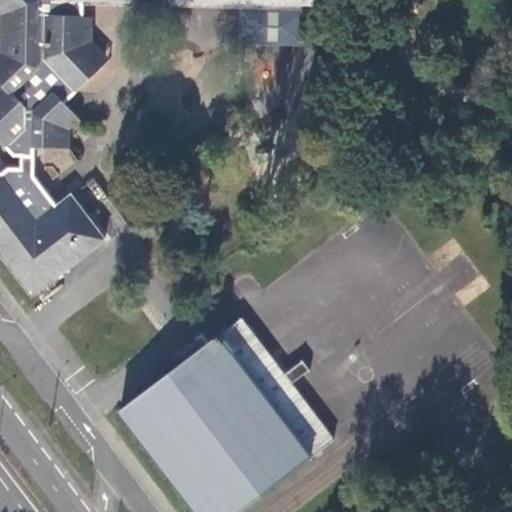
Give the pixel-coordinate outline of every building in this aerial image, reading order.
[(0,0),(0,12),(2,14),(2,51),(0,52),(0,141),(14,157),(20,157),(19,171),(11,169),(0,178),(0,253),(32,294),(30,295),(32,297),(38,293),(46,286),(106,240),(104,238),(102,239),(70,198),(56,209),(32,178),(33,149),(70,149),(70,131),(79,122),(63,103),(105,65),(83,41),(84,18),(84,1),(124,3),(124,4),(125,4),(126,3),(167,3),(167,5),(170,6),(170,4),(212,4),(212,6),(214,7),(214,5),(238,5),(238,7),(240,7),(240,6),(307,7),(307,8),(327,9),(327,0),(0,0)] [(93,19),(84,18),(83,41),(105,65),(110,60),(92,39),(93,19)] [(52,292),(46,286),(38,293),(42,299),(52,292)] [(291,385),(283,375),(240,319),(119,411),(196,511),(239,511),(334,441),(291,385)] [(302,360),(293,367),(301,377),(310,370),(302,360)] [(293,367),(283,375),(291,385),(301,377),(293,367)]
